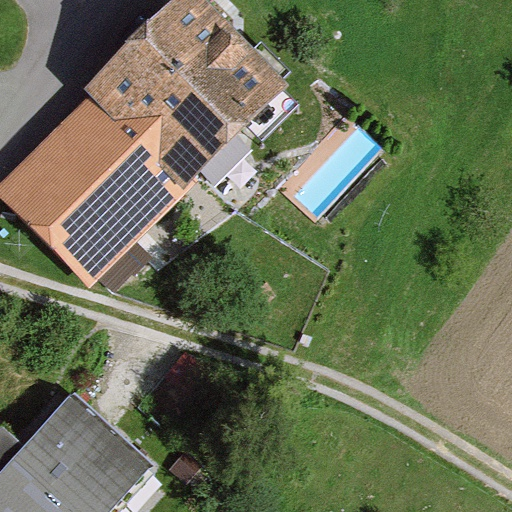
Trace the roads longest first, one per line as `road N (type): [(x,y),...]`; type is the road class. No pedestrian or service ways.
road 1 (track): [(0,279),(329,384),(511,484)]
road 2 (residential): [(0,147),(111,0)]
